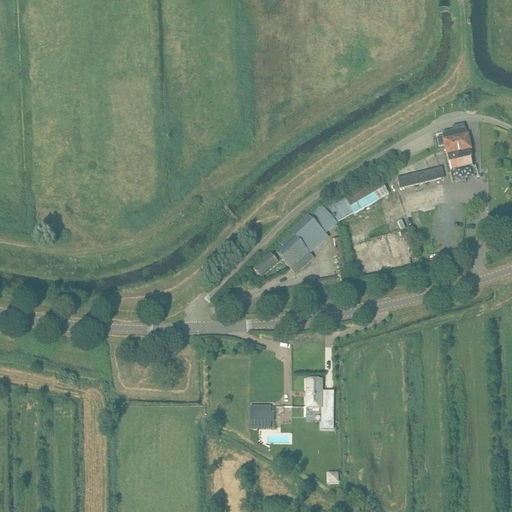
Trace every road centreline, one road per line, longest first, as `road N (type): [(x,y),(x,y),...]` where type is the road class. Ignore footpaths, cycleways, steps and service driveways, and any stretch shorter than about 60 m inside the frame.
road 1 (track): [(0,241),(50,252),(134,238),(306,118),(417,54),(427,29),(425,0)]
road 2 (unclassified): [(194,328),(196,312),(280,223),(351,172),(455,121),(511,128)]
road 3 (unclassified): [(511,269),(321,318),(194,328)]
road 4 (unclassified): [(194,328),(0,314)]
